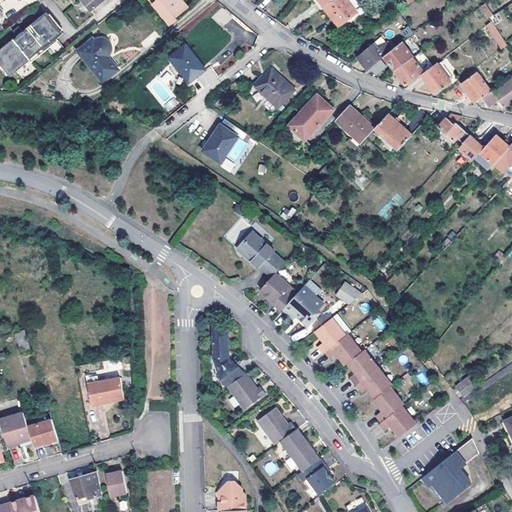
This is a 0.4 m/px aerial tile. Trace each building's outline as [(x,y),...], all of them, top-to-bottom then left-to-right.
[(0,3),(4,13),(23,5),(20,0),(2,0),(0,1),(0,3)] [(81,0),(89,8),(99,0),(81,0)] [(160,0),(174,18),(187,7),(181,0),(160,0)] [(315,0),(322,8),(325,6),(319,0),(315,0)] [(347,0),(332,0),(325,6),(339,25),(357,11),(347,0)] [(488,18),(493,15),(485,2),(480,6),(488,18)] [(0,63),(9,76),(63,33),(47,12),(25,30),(22,25),(14,31),(17,36),(0,49),(0,63)] [(397,26),(407,38),(415,32),(405,19),(397,26)] [(507,44),(491,20),(486,24),(502,49),(507,44)] [(97,42),(94,39),(79,51),(104,82),(119,70),(109,57),(110,56),(112,52),(113,50),(113,48),(112,47),(111,45),(109,42),(108,42),(104,40),(99,41),(97,42)] [(413,58),(414,57),(402,42),(385,57),(396,71),(413,58)] [(372,68),(382,59),(384,57),(372,43),(368,47),(357,57),(369,70),(372,68)] [(189,83),(205,70),(185,45),(170,57),(189,83)] [(421,51),(414,57),(413,58),(424,72),(432,66),(421,51)] [(424,72),(413,58),(396,71),(407,85),(423,73),(424,72)] [(382,59),(372,68),(377,74),(387,66),(382,59)] [(432,66),(424,72),(423,73),(437,91),(454,78),(453,77),(441,61),(440,59),(432,66)] [(444,59),(441,61),(453,77),(455,74),(444,59)] [(258,85),(281,106),(298,87),(275,66),(258,85)] [(494,89),(492,86),(480,69),(466,80),(480,99),(487,94),(494,89)] [(495,88),(494,89),(487,94),(493,103),(502,96),(508,104),(511,101),(511,79),(497,90),(495,88)] [(335,108),(318,93),(303,111),(305,113),(291,128),(305,141),(335,108)] [(375,128),(375,127),(350,104),(336,120),(361,143),(375,128)] [(375,127),(375,128),(398,150),(412,134),(388,112),(375,127)] [(447,117),(431,114),(429,115),(439,124),(447,117)] [(463,141),(470,134),(456,121),(458,119),(447,117),(439,124),(455,139),(457,136),(463,141)] [(206,137),(210,140),(205,147),(221,159),(239,133),(222,122),(214,134),(210,131),(206,137)] [(484,147),(480,151),(492,163),(492,162),(501,153),(511,142),(506,138),(504,140),(496,133),(484,147)] [(480,151),(484,147),(470,134),(463,141),(459,146),(473,159),(480,151)] [(511,141),(511,142),(501,153),(511,162),(511,163),(511,141)] [(502,172),(511,162),(501,153),(492,162),(502,172)] [(331,165),(325,172),(330,177),(336,170),(331,165)] [(321,187),(312,198),(320,205),(329,195),(321,187)] [(253,231),(245,241),(248,243),(256,233),(253,231)] [(273,277),(277,272),(286,263),(274,252),(275,250),(256,233),(248,243),(245,241),(238,249),(246,256),(247,255),(253,260),(252,262),(259,268),(260,267),(273,277)] [(283,310),(292,300),(284,292),(290,285),(277,272),(273,277),(262,289),(269,295),(276,302),(274,304),(282,311),(283,310)] [(376,278),(380,281),(385,276),(381,272),(376,278)] [(313,315),(318,310),(324,304),(316,296),(322,290),(311,279),(292,300),(283,310),(293,319),(296,316),(298,314),(303,319),(301,320),(308,327),(316,318),(313,315)] [(337,294),(340,297),(349,285),(346,283),(337,294)] [(349,285),(340,297),(350,304),(362,294),(349,285)] [(267,297),(274,304),(276,302),(269,295),(267,297)] [(363,302),(359,309),(366,313),(370,306),(363,302)] [(372,322),(381,330),(385,324),(376,317),(372,322)] [(326,352),(347,336),(332,318),(315,331),(321,339),(324,343),(319,347),(324,354),(326,352)] [(227,386),(244,374),(228,359),(228,333),(211,325),(212,357),(223,389),(227,386)] [(295,341),(306,335),(303,330),(292,335),(295,341)] [(24,331),(16,332),(22,351),(29,349),(24,331)] [(348,363),(363,352),(348,334),(347,336),(326,352),(331,359),(337,354),(338,357),(345,365),(348,363)] [(356,386),(378,368),(364,351),(363,352),(348,363),(354,371),(356,374),(350,378),(356,386)] [(376,399),(390,387),(392,386),(378,368),(356,386),(361,392),(367,387),(369,390),(376,399)] [(424,372),(416,375),(421,386),(428,383),(424,372)] [(244,374),(227,386),(244,409),(264,394),(259,387),(256,388),(245,373),(244,374)] [(105,374),(86,377),(90,404),(131,398),(128,377),(105,380),(105,374)] [(468,375),(456,385),(463,396),(476,387),(468,375)] [(382,423),(402,406),(404,405),(390,387),(376,399),(374,401),(380,408),(382,411),(376,415),(382,423)] [(402,406),(382,423),(380,424),(385,431),(391,426),(393,428),(399,437),(416,424),(402,406)] [(280,441),(296,429),(291,422),(288,425),(275,408),(257,421),(275,445),(280,441)] [(49,412),(25,419),(27,426),(51,419),(49,412)] [(0,419),(0,421),(4,436),(8,446),(19,443),(21,448),(33,444),(27,426),(25,419),(23,413),(0,419)] [(27,426),(33,444),(34,446),(57,439),(51,419),(27,426)] [(318,460),(319,458),(311,448),(297,428),(296,429),(280,441),(302,471),(318,460)] [(471,436),(421,477),(428,484),(432,481),(447,499),(470,481),(458,467),(479,451),(471,436)] [(320,458),(319,458),(318,460),(329,474),(331,473),(320,458)] [(329,474),(318,460),(302,471),(298,474),(304,481),(308,478),(320,495),(336,484),(329,474)] [(268,475),(278,472),(274,461),(264,465),(268,475)] [(122,469),(106,473),(112,496),(127,492),(122,469)] [(90,493),(91,498),(102,494),(96,471),(70,479),(76,497),(90,493)] [(222,510),(246,509),(245,494),(242,491),(242,487),(234,480),(228,480),(218,491),(218,496),(222,496),(222,501),(219,501),(219,510),(222,510)] [(92,500),(91,498),(90,493),(76,497),(78,505),(92,500)] [(9,502),(12,511),(39,511),(34,494),(9,502)] [(474,507),(476,511),(491,511),(485,501),(474,507)] [(12,511),(9,502),(0,504),(0,511),(12,511)]
